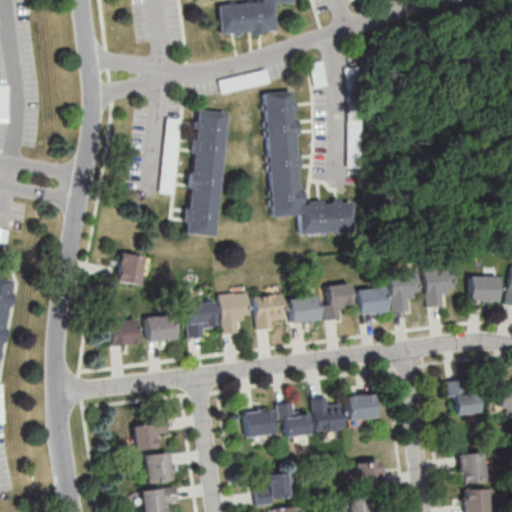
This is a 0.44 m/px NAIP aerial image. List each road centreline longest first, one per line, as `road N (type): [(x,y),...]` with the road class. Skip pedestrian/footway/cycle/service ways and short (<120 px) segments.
road 1 (residential): [(71,511),(54,350),(92,105),(81,0)]
road 2 (residential): [(511,342),(473,340),(55,392)]
road 3 (residential): [(91,77),(212,67),(429,0)]
road 4 (residential): [(405,349),(425,511)]
road 5 (residential): [(197,377),(214,511)]
